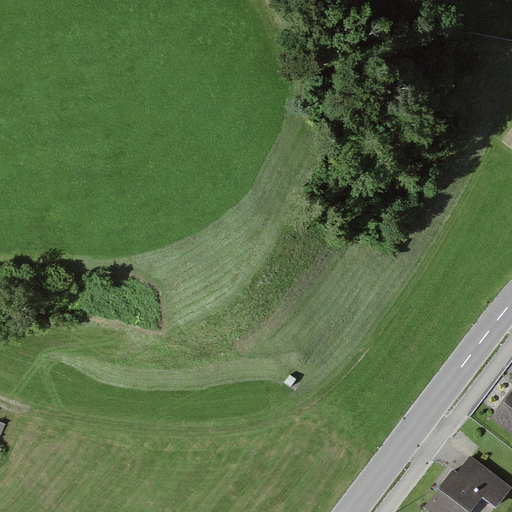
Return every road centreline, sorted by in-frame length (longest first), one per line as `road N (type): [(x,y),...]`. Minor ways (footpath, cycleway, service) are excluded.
road 1 (track): [(0,401),(194,430),(243,427),(310,403),(377,337),(511,106)]
road 2 (secondary): [(351,511),(511,304)]
